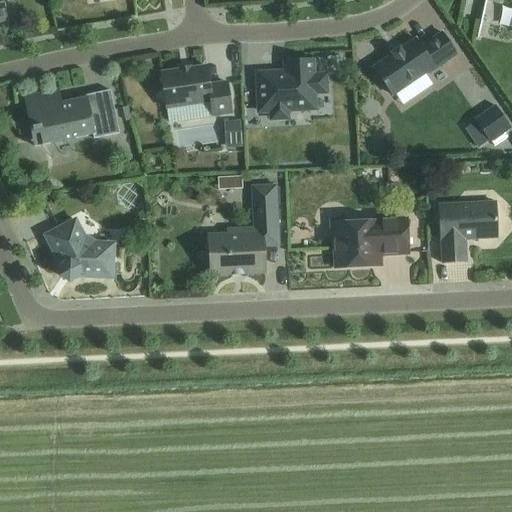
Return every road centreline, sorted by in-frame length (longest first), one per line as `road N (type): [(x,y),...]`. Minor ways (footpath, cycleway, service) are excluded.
road 1 (residential): [(511,299),(46,317),(30,308),(0,244)]
road 2 (residential): [(200,37),(353,26),(413,0)]
road 3 (residential): [(0,74),(200,37)]
